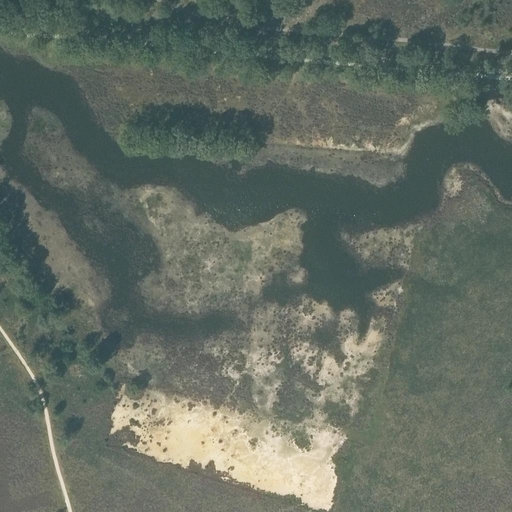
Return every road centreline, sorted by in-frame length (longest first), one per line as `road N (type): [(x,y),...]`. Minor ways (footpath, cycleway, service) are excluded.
road 1 (track): [(0,28),(511,74)]
road 2 (unknown): [(156,0),(262,28),(511,53)]
